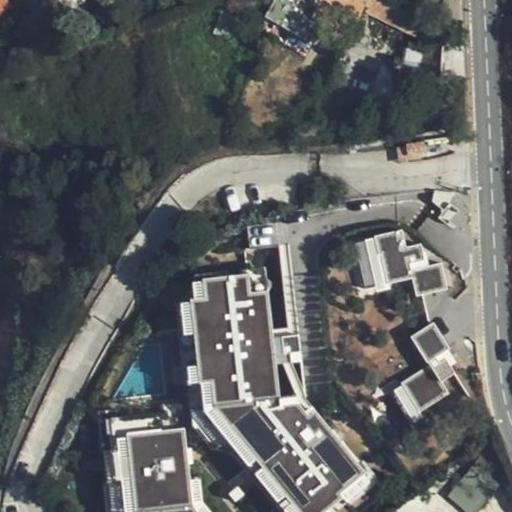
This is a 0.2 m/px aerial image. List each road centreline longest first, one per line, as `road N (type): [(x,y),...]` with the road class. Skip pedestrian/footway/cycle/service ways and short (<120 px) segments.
road 1 (residential): [(489,164),(219,178),(177,206),(148,237),(24,475),(30,511)]
road 2 (secondary): [(511,418),(499,349),(489,164)]
road 3 (secondary): [(489,164),(483,0)]
